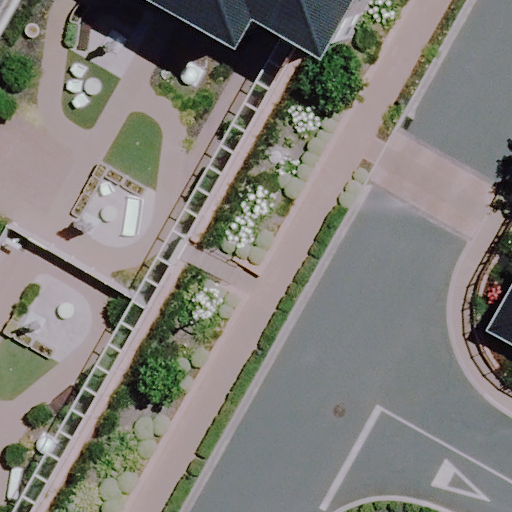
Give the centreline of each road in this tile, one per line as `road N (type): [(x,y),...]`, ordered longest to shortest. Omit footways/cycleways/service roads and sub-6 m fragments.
road 1 (residential): [(327,376),(511,45)]
road 2 (residential): [(327,376),(511,479)]
road 3 (residential): [(251,511),(327,376)]
